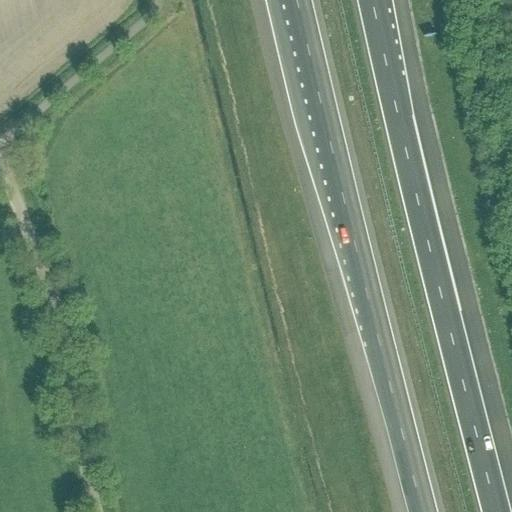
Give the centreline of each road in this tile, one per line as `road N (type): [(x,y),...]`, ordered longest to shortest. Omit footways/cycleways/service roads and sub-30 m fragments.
road 1 (motorway): [(293,0),(423,511)]
road 2 (motorway): [(502,511),(374,0)]
road 3 (unclassified): [(96,511),(62,327),(0,161)]
